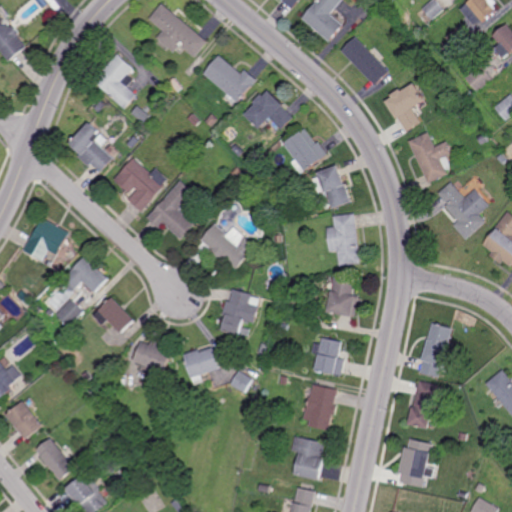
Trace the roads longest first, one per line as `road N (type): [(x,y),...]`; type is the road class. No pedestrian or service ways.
road 1 (residential): [(223,0),(346,109),(391,189),(402,276),(355,511)]
road 2 (residential): [(0,217),(60,78),(114,0)]
road 3 (residential): [(30,154),(177,295)]
road 4 (residential): [(402,276),(475,295),(511,320)]
